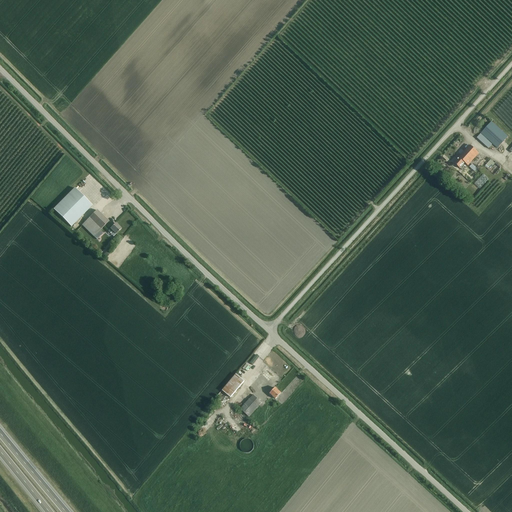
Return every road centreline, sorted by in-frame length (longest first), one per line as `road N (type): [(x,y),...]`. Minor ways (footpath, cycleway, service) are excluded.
road 1 (unclassified): [(269,330),(0,68)]
road 2 (unclassified): [(269,330),(511,63)]
road 3 (unclassified): [(465,511),(269,330)]
